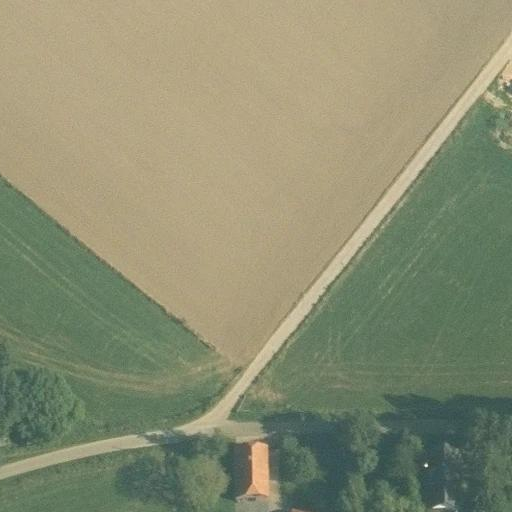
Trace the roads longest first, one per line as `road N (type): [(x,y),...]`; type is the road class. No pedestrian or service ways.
road 1 (unclassified): [(0,474),(97,448),(206,433),(511,429)]
road 2 (track): [(206,433),(511,42)]
